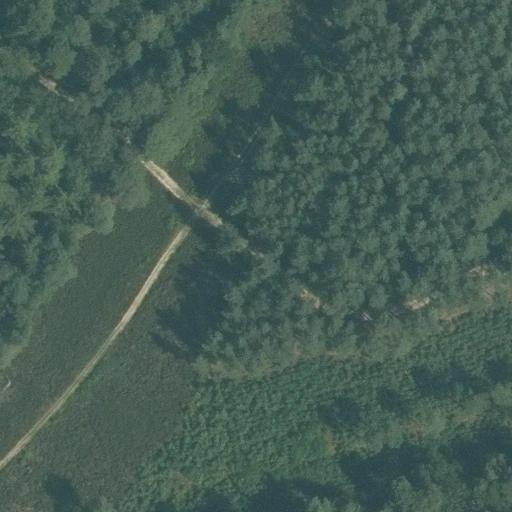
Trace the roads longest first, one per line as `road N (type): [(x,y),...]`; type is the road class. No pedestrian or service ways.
road 1 (unknown): [(0,41),(326,310),(372,318),(427,300),(480,256),(511,267)]
road 2 (track): [(344,0),(86,375),(0,466)]
